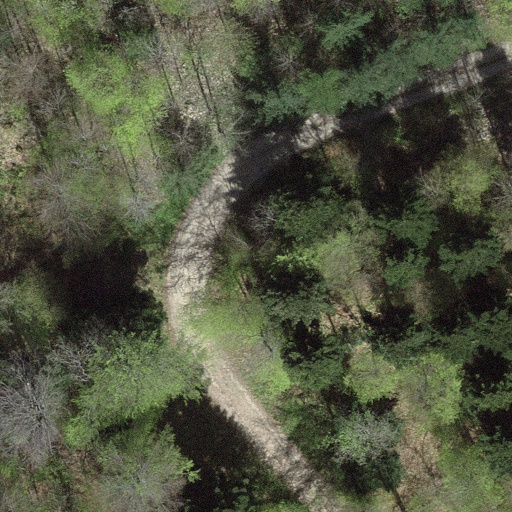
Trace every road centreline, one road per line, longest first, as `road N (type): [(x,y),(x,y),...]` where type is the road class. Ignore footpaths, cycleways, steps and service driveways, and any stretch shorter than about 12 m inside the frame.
road 1 (track): [(511,47),(277,144),(235,178),(195,235),(185,272),(200,356),(332,511)]
road 2 (track): [(200,356),(193,441),(168,491),(137,511)]
